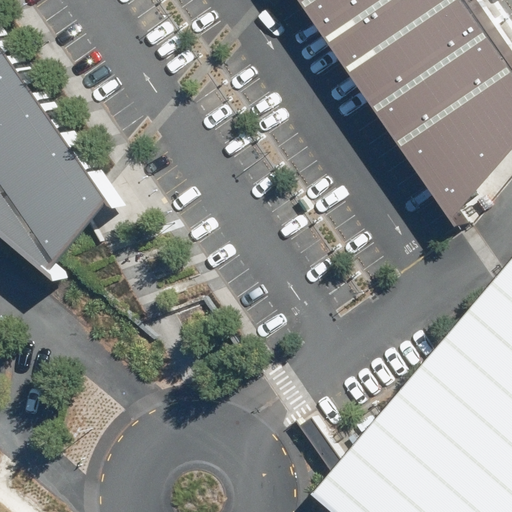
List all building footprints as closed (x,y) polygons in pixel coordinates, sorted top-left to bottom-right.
[(0,0),(0,205),(68,262),(122,191),(0,11),(0,0)] [(201,0),(185,11),(209,46),(225,35),(201,0)] [(511,161),(511,32),(489,0),(322,0),(471,213),(511,161)] [(252,31),(229,47),(252,81),(276,64),(252,31)] [(136,267),(123,282),(147,303),(160,288),(136,267)] [(132,293),(116,280),(90,312),(107,325),(132,293)] [(511,511),(511,281),(341,485),(370,511),(511,511)] [(176,284),(154,309),(183,336),(206,311),(176,284)] [(145,342),(116,317),(102,333),(131,358),(145,342)] [(177,371),(148,345),(133,361),(163,387),(177,371)]
